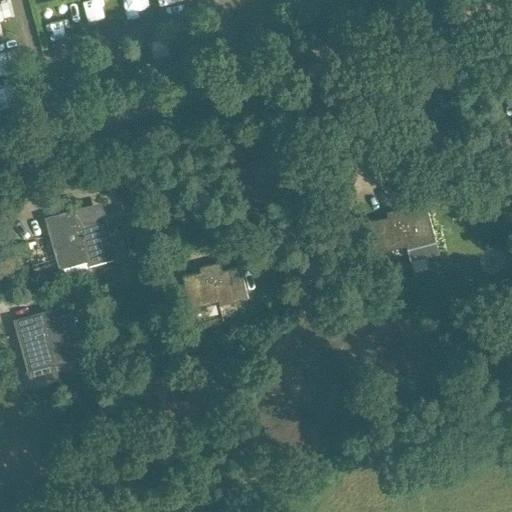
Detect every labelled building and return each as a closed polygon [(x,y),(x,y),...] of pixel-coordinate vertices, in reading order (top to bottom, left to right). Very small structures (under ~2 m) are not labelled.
[(147,0),(123,0),(125,9),(148,5),(147,0)] [(88,4),(90,20),(102,19),(100,3),(88,4)] [(43,14),(44,23),(75,20),(74,11),(43,14)] [(424,99),(433,136),(434,140),(462,133),(455,101),(436,105),(434,97),(424,99)] [(406,142),(433,136),(424,99),(414,102),(415,107),(399,110),(406,142)] [(260,159),(271,200),(300,192),(291,160),(273,165),(270,156),(260,159)] [(242,203),(269,196),(260,159),(250,162),(251,166),(233,171),(242,203)] [(397,208),(406,245),(407,249),(436,241),(427,210),(410,214),(407,205),(397,208)] [(83,246),(85,250),(113,242),(104,210),(86,215),(83,206),(71,209),(83,246)] [(378,252),(406,245),(397,208),(386,211),(387,216),(370,221),(378,252)] [(55,254),(83,246),(71,209),(62,212),(64,216),(45,222),(55,254)] [(209,264),(218,300),(219,304),(248,298),(240,266),(222,270),(220,261),(209,264)] [(49,264),(34,268),(37,280),(53,276),(49,264)] [(189,307),(218,300),(209,264),(199,266),(200,271),(182,276),(189,307)] [(52,309),(41,311),(51,348),(55,363),(55,365),(69,361),(66,348),(80,345),(71,313),(54,317),(52,309)] [(17,323),(14,324),(27,371),(55,363),(51,348),(41,311),(31,314),(32,319),(17,323)]
